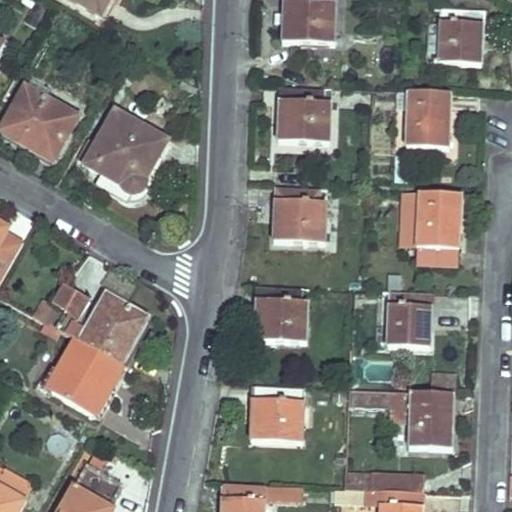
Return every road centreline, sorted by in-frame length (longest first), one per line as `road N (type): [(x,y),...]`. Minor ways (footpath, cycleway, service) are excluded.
road 1 (residential): [(490,511),(502,224),(511,210)]
road 2 (residential): [(208,280),(221,201),(229,0)]
road 3 (residential): [(167,511),(208,280)]
road 4 (residential): [(208,280),(167,266),(0,173)]
